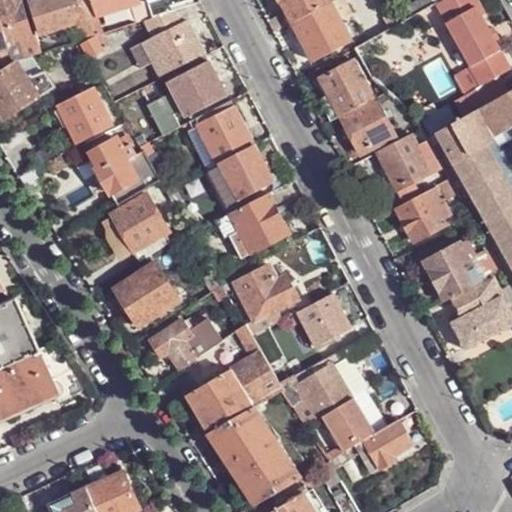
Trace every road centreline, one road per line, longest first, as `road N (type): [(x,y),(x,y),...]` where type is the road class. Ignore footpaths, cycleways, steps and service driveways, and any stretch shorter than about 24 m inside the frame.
road 1 (residential): [(232,0),(488,477)]
road 2 (residential): [(0,201),(142,413)]
road 3 (residential): [(142,413),(0,479)]
